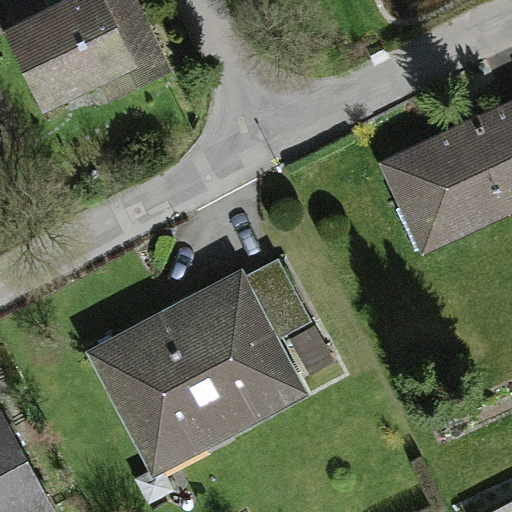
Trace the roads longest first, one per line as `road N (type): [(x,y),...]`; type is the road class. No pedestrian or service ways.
road 1 (residential): [(269,134),(0,279)]
road 2 (residential): [(511,20),(269,134)]
road 3 (residential): [(269,134),(205,0)]
